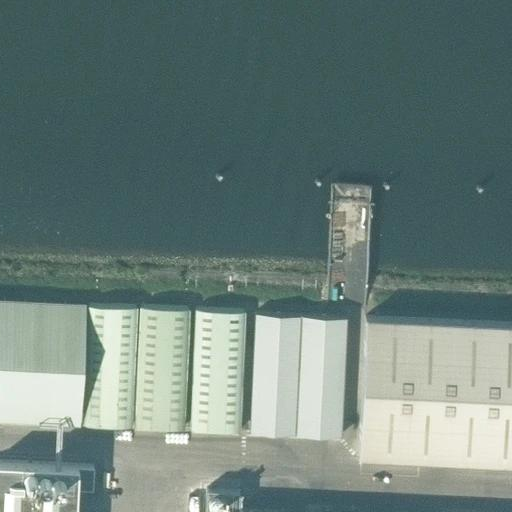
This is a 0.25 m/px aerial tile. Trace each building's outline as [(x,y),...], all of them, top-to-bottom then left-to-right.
[(0,418),(79,422),(83,302),(0,297),(0,418)] [(88,302),(82,422),(131,424),(136,304),(88,302)] [(134,425),(182,427),(188,306),(140,304),(134,425)] [(190,427),(238,429),(243,309),(195,307),(190,427)] [(255,311),(249,430),(340,434),(345,315),(255,311)] [(356,456),(511,462),(511,321),(363,314),(356,456)] [(0,511),(74,511),(75,487),(93,488),(94,464),(76,463),(0,460),(0,511)] [(205,508),(205,511),(295,511),(237,509),(238,489),(206,488),(205,508)]
